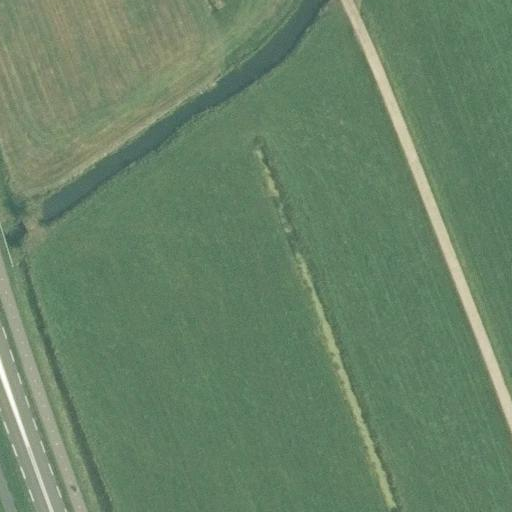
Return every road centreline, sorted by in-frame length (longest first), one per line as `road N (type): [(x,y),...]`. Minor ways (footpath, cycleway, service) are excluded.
road 1 (track): [(347,0),(511,425)]
road 2 (unclassified): [(82,511),(0,272)]
road 3 (primary): [(53,511),(6,385)]
